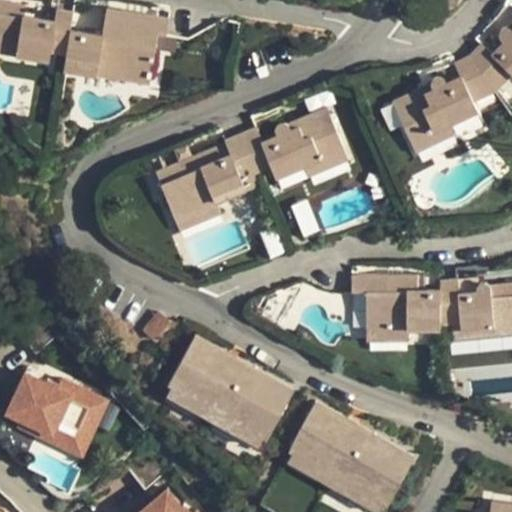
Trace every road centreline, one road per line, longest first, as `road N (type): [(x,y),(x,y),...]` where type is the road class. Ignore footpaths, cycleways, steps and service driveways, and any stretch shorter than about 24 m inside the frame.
road 1 (residential): [(205,314),(99,249),(79,217),(83,181),(118,149),(326,62),(372,30)]
road 2 (residential): [(511,450),(353,391),(205,314)]
road 3 (residential): [(205,314),(219,295),(315,259),(366,248),(480,245),(511,234)]
road 4 (residential): [(372,30),(192,0)]
road 5 (residential): [(481,0),(459,27),(429,44),(372,30)]
